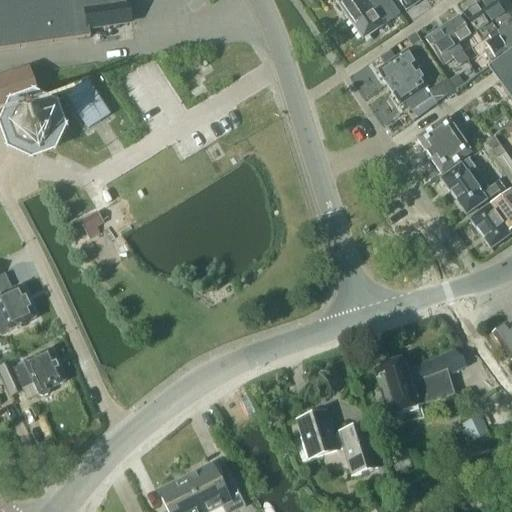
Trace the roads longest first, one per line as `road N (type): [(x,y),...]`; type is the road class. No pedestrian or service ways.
road 1 (residential): [(0,184),(124,441)]
road 2 (tertiary): [(124,441),(215,374),(364,320)]
road 3 (tertiary): [(364,320),(296,105)]
road 4 (residential): [(296,105),(453,0)]
